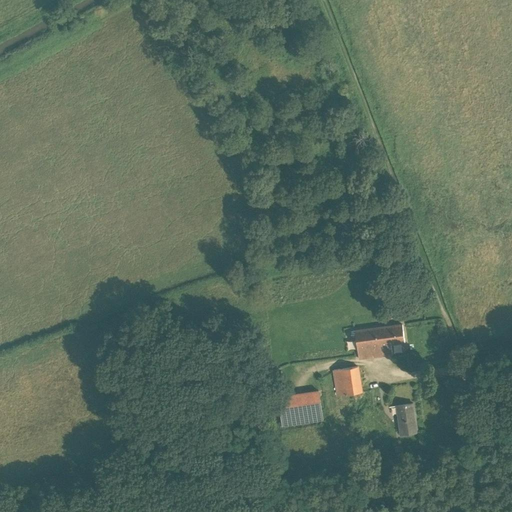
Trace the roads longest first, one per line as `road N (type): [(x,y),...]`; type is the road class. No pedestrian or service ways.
road 1 (track): [(467,364),(323,0)]
road 2 (track): [(0,491),(266,400)]
